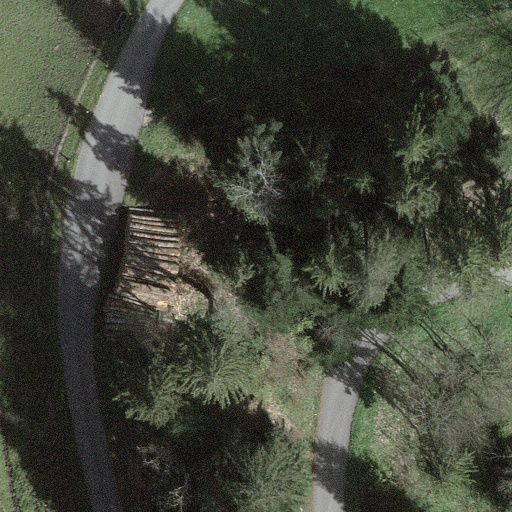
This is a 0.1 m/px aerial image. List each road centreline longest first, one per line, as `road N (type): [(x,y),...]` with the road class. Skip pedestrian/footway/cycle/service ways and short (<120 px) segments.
road 1 (track): [(169,0),(97,178),(78,266),(77,353),(106,511)]
road 2 (track): [(511,271),(435,281),(390,304),(359,340),(340,379),(325,511)]
